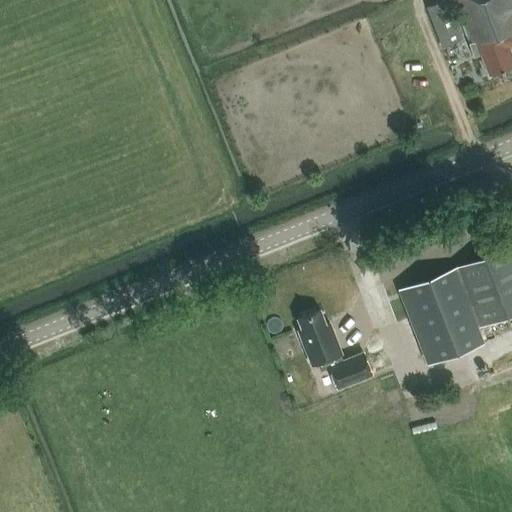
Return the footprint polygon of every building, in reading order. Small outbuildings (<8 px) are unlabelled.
[(446,0),(440,0),(426,6),(441,46),(461,38),(446,0)] [(511,0),(452,0),(474,56),(481,54),(489,75),(511,65),(511,0)] [(511,247),(511,244),(457,264),(480,325),(511,312),(511,247)] [(454,266),(401,286),(430,361),(483,341),(454,266)] [(327,330),(319,310),(297,319),(301,329),(297,331),(311,365),(318,363),(320,369),(328,366),(337,388),(373,373),(363,349),(340,359),(339,354),(341,354),(331,329),(327,330)]
